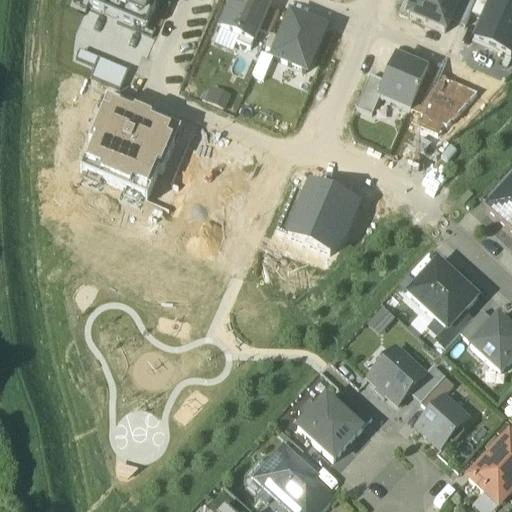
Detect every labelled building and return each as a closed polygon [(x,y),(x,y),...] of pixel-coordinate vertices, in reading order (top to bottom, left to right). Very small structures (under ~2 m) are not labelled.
[(81,0),(81,2),(89,6),(87,10),(104,17),(105,14),(118,20),(117,23),(133,30),(136,26),(146,30),(159,0),(81,0)] [(234,0),(220,32),(238,40),(252,46),(258,33),(268,10),(246,0),(234,0)] [(445,35),(449,24),(459,0),(416,0),(408,20),(445,35)] [(459,0),(449,24),(464,31),(470,18),(477,0),(459,0)] [(477,0),(470,18),(483,23),(492,0),(477,0)] [(492,0),(483,23),(474,43),(496,52),(495,55),(510,61),(511,55),(511,7),(494,0),(492,0)] [(280,14),(268,10),(258,33),(270,37),(280,14)] [(272,62),(305,76),(324,33),(290,19),(272,62)] [(238,40),(220,32),(214,47),(232,55),(236,47),(238,40)] [(250,53),(252,46),(238,40),(236,47),(250,53)] [(473,45),(495,55),(496,52),(474,43),(473,45)] [(94,71),(98,63),(79,55),(76,63),(94,71)] [(272,62),(261,57),(252,79),(263,84),(272,62)] [(377,102),(378,103),(409,116),(427,76),(395,62),(384,86),(377,102)] [(127,76),(98,63),(94,71),(89,82),(119,95),(127,76)] [(505,85),(476,73),(467,93),(478,97),(478,98),(489,103),(505,85)] [(478,98),(478,97),(467,93),(427,76),(409,116),(421,121),(443,130),(446,132),(478,98)] [(377,102),(384,86),(370,79),(355,112),(371,119),(378,103),(377,102)] [(212,96),(206,108),(223,115),(228,103),(212,96)] [(135,120),(136,115),(106,102),(88,146),(91,147),(80,174),(145,202),(157,175),(160,177),(179,134),(148,120),(146,125),(135,120)] [(416,132),(438,141),(443,130),(421,121),(416,132)] [(261,179),(198,152),(170,218),(233,245),(261,179)] [(511,184),(485,214),(511,237),(511,184)] [(309,190),(306,197),(287,241),(329,259),(343,246),(358,210),(309,190)] [(276,236),(287,241),(306,197),(295,192),(276,236)] [(477,303),(436,266),(406,299),(446,335),(447,336),(463,318),(477,303)] [(382,313),(367,329),(379,341),(394,324),(382,313)] [(472,326),(459,339),(471,350),(493,327),(481,316),(472,326)] [(438,344),(447,352),(459,339),(472,326),(463,318),(447,336),(446,335),(438,344)] [(511,364),(511,336),(497,322),(493,327),(471,350),(470,352),(499,379),(511,364)] [(447,352),(438,344),(435,347),(444,356),(447,352)] [(424,381),(394,354),(368,383),(398,410),(409,399),(424,381)] [(432,371),(424,381),(409,399),(420,409),(444,383),(445,383),(432,371)] [(453,391),(444,383),(420,409),(429,417),(443,403),(453,391)] [(334,412),(361,436),(371,424),(345,400),(334,412)] [(467,425),(443,403),(429,417),(416,432),(440,454),(449,445),(452,448),(462,437),(458,434),(467,425)] [(316,413),(306,425),(297,435),(332,467),(361,436),(334,412),(325,404),(316,413)] [(306,425),(316,413),(308,406),(297,417),(306,425)] [(483,498),(497,511),(505,504),(511,495),(511,444),(508,441),(468,485),(483,498)] [(306,475),(283,454),(268,471),(256,484),(274,500),(286,511),(309,511),(321,500),(323,497),(303,478),(306,475)] [(266,509),(274,500),(256,484),(268,471),(259,463),(245,478),(246,490),(266,509)] [(472,510),(473,511),(497,511),(483,498),(472,510)] [(327,511),(330,509),(321,500),(309,511),(327,511)]
